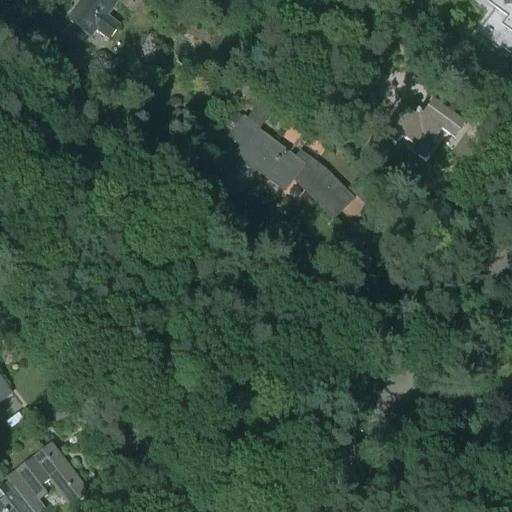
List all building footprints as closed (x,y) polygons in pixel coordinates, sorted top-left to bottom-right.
[(82,0),(67,21),(90,39),(96,32),(108,41),(119,27),(106,18),(119,1),(118,0),(82,0)] [(511,0),(489,0),(486,5),(494,11),(476,35),(498,52),(501,49),(509,54),(511,50),(511,0)] [(454,141),(464,126),(432,103),(422,117),(417,113),(414,118),(400,108),(381,136),(395,146),(401,138),(414,148),(421,137),(432,145),(441,132),(454,141)] [(294,161),(254,130),(235,156),(283,192),(298,171),(312,185),(306,194),(332,221),(352,201),(324,173),(301,155),(299,155),(298,155),(294,161)] [(0,403),(12,394),(0,378),(0,403)] [(5,480),(8,484),(30,511),(44,511),(46,511),(39,502),(47,495),(44,491),(52,485),(71,509),(89,495),(50,445),(5,480)] [(30,511),(8,484),(6,486),(2,480),(0,481),(0,494),(4,500),(0,503),(0,511),(30,511)]
